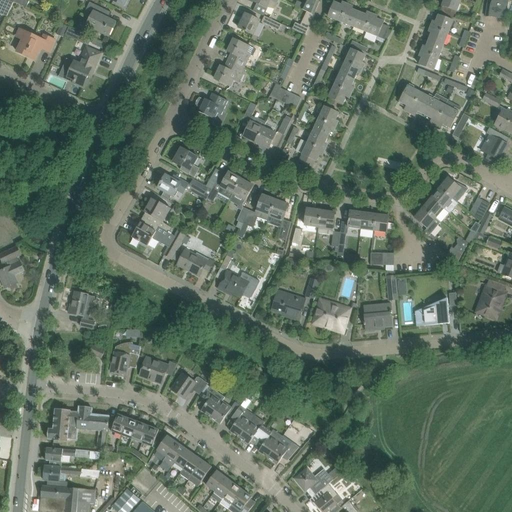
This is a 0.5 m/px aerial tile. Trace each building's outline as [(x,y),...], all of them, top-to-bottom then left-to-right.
[(8,0),(7,0),(1,14),(7,17),(14,2),(8,0)] [(278,0),(252,0),(252,1),(267,9),(268,8),(275,9),(277,4),(276,4),(278,0)] [(314,15),(320,2),(315,0),(305,0),(302,10),(308,13),(314,15)] [(457,12),(461,0),(444,0),(442,6),(457,12)] [(508,0),(488,0),(487,5),(485,16),(506,19),(508,0)] [(109,19),(112,13),(89,2),(83,15),(93,20),(89,27),(108,37),(112,28),(113,29),(116,23),(109,19)] [(341,22),(348,5),(343,3),(341,6),(334,3),(328,17),(341,22)] [(353,27),(359,13),(352,10),(353,7),(348,5),(341,22),(353,27)] [(366,32),(373,15),(367,12),(366,15),(359,13),(353,27),(366,32)] [(306,36),(314,15),(308,13),(302,26),(295,23),(292,30),(306,36)] [(260,21),(246,14),(239,28),(253,35),(260,21)] [(373,15),(366,32),(378,37),(379,35),(385,37),(389,27),(383,25),(384,22),(377,20),(378,17),(373,15)] [(453,21),(439,15),(436,23),(433,21),(431,27),(448,34),(453,21)] [(279,31),(280,31),(283,33),(286,27),(282,25),(264,16),(261,22),(279,31)] [(61,25),(57,35),(63,37),(68,28),(61,25)] [(443,46),(448,34),(431,27),(429,32),(432,33),(429,41),(443,46)] [(68,28),(65,35),(71,38),(74,30),(68,28)] [(21,29),(17,37),(23,40),(17,52),(36,61),(41,48),(50,53),(56,40),(45,35),(43,39),(21,29)] [(256,50),(250,47),(234,39),(227,52),(231,54),(232,56),(230,62),(244,69),(251,56),(253,57),(256,50)] [(438,58),(443,46),(429,41),(426,47),(423,46),(421,52),(438,58)] [(66,59),(59,77),(83,88),(91,70),(94,71),(101,54),(87,48),(80,64),(66,59)] [(363,63),(366,56),(351,49),(346,62),(363,70),(365,64),(363,63)] [(434,70),(438,58),(421,52),(419,57),(422,58),(419,65),(434,71),(434,70)] [(244,69),(230,62),(227,67),(225,68),(221,66),(215,79),(232,87),(235,81),(239,83),(240,81),(242,81),(244,76),(242,75),(244,69)] [(363,70),(346,62),(340,73),(355,80),(358,74),(361,75),(363,70)] [(288,63),(280,79),(285,81),(292,65),(288,63)] [(511,82),(511,74),(503,70),(500,76),(511,82)] [(355,80),(340,73),(334,86),(352,94),(354,88),(351,87),(355,80)] [(498,100),(502,93),(487,85),(484,91),(498,100)] [(334,86),(329,98),(343,105),(347,97),(349,99),(352,94),(334,86)] [(410,114),(421,93),(408,86),(400,102),(407,106),(404,111),(410,114)] [(281,102),(286,91),(281,89),(276,99),(281,102)] [(286,104),(291,93),(286,91),(281,102),(286,104)] [(291,107),(296,96),(291,93),(286,104),(291,107)] [(424,114),(432,99),(421,93),(410,114),(415,117),(418,111),(424,114)] [(486,94),(483,101),(498,109),(501,102),(486,94)] [(229,102),(214,95),(211,100),(210,102),(205,99),(205,100),(200,98),(199,99),(198,100),(197,101),(197,102),(196,103),(196,105),(196,106),(201,108),(199,112),(206,116),(204,121),(213,125),(218,114),(222,115),(229,102)] [(296,109),(301,99),(302,98),(296,96),(291,107),(296,109)] [(446,106),(432,99),(424,114),(432,119),(430,124),(435,127),(446,106)] [(257,143),(264,128),(266,122),(257,118),(257,119),(252,117),(258,107),(251,103),(245,116),(251,119),(250,122),(251,122),(244,137),(257,143)] [(459,113),(446,106),(435,127),(440,130),(443,125),(451,128),(459,113)] [(336,121),(339,114),(325,107),(319,119),(336,127),(339,122),(336,121)] [(511,134),(511,114),(500,108),(496,116),(499,118),(495,125),(511,134)] [(311,115),(306,113),(302,111),(299,119),(308,123),(311,115)] [(464,114),(457,127),(463,130),(470,117),(464,114)] [(284,135),(291,122),(284,119),(278,133),(284,135)] [(334,132),(336,127),(319,119),(314,131),(328,138),(331,131),(334,132)] [(269,149),(276,134),(264,128),(257,143),(269,149)] [(482,151),(488,155),(486,159),(494,164),(496,159),(500,161),(508,145),(507,144),(510,139),(490,128),(487,134),(490,135),(482,151)] [(325,144),(328,138),(314,131),(306,148),(320,155),(323,156),(328,146),(325,144)] [(453,136),(449,142),(455,145),(458,139),(453,136)] [(194,167),(199,158),(181,148),(173,162),(182,167),(180,170),(195,178),(200,170),(194,167)] [(320,155),(306,148),(299,163),(312,168),(315,161),(317,162),(320,155)] [(213,190),(208,199),(213,202),(219,193),(230,199),(241,180),(229,173),(226,179),(221,176),(217,183),(213,190)] [(166,175),(158,188),(160,189),(164,192),(161,197),(168,201),(171,196),(173,197),(177,191),(183,194),(186,189),(192,192),(193,189),(190,187),(188,186),(188,185),(179,180),(178,182),(166,175)] [(448,178),(440,188),(453,199),(457,203),(466,193),(469,189),(464,185),(457,183),(456,184),(448,178)] [(243,206),(254,186),(241,180),(230,199),(230,200),(239,206),(238,208),(242,210),(243,208),(243,206)] [(193,181),(190,187),(193,189),(205,195),(208,189),(193,181)] [(444,209),(453,199),(440,188),(431,198),(444,209)] [(268,221),(276,201),(263,196),(257,211),(256,210),(255,213),(249,211),(243,224),(248,226),(249,226),(253,228),(257,217),(268,221)] [(449,213),(444,209),(431,198),(423,208),(436,219),(441,223),(449,213)] [(475,218),(483,201),(478,198),(470,214),(475,218)] [(162,203),(161,204),(152,199),(145,213),(146,213),(142,219),(171,235),(172,234),(173,233),(171,232),(173,228),(163,222),(171,208),(162,203)] [(289,205),(276,201),(268,221),(267,223),(283,229),(280,238),(287,239),(291,225),(285,224),(285,221),(285,220),(284,220),(289,205)] [(490,204),(483,201),(475,218),(481,222),(490,204)] [(239,221),(236,227),(241,229),(242,227),(243,224),(249,211),(243,208),(242,210),(237,221),(239,221)] [(441,223),(436,219),(423,208),(415,218),(427,228),(425,232),(430,236),(441,223)] [(298,221),(296,228),(303,230),(302,231),(318,233),(319,227),(318,227),(321,211),(307,209),(306,222),(298,221)] [(511,212),(505,209),(499,220),(511,226),(511,212)] [(333,229),(335,213),(321,211),(318,227),(319,227),(318,233),(333,235),(334,230),(333,229)] [(349,224),(348,228),(361,230),(363,213),(350,211),(349,224)] [(363,213),(361,230),(368,231),(374,231),(376,215),(370,214),(363,213)] [(487,213),(477,232),(478,232),(484,235),(494,216),(487,213)] [(376,215),(374,231),(387,233),(389,216),(376,215)] [(138,228),(132,237),(148,247),(157,232),(167,238),(172,241),(175,236),(172,234),(171,235),(142,219),(137,228),(138,228)] [(471,224),(469,232),(475,233),(477,225),(471,224)] [(296,228),(292,243),(299,245),(302,230),(296,228)] [(490,229),(488,235),(501,240),(503,234),(490,229)] [(175,236),(183,241),(187,236),(178,231),(175,236)] [(339,244),(341,233),(334,232),(332,246),(339,247),(339,244)] [(345,245),(347,234),(341,233),(339,244),(339,247),(337,255),(338,255),(337,263),(342,263),(345,245)] [(471,233),(466,243),(471,245),(476,236),(471,233)] [(173,260),(183,242),(183,241),(175,236),(172,241),(164,255),(173,260)] [(503,242),(489,237),(486,245),(500,251),(503,242)] [(449,253),(460,259),(463,254),(465,249),(458,245),(454,249),(452,248),(451,248),(449,253)] [(17,247),(0,254),(0,257),(3,264),(7,263),(10,268),(0,272),(0,276),(5,288),(10,286),(12,290),(18,288),(16,284),(18,283),(15,275),(24,271),(18,258),(21,256),(17,247)] [(186,250),(177,266),(187,270),(188,268),(201,275),(204,269),(209,272),(214,263),(209,259),(207,262),(186,250)] [(460,259),(449,253),(446,258),(457,264),(460,259)] [(511,253),(510,253),(505,266),(501,265),(498,273),(502,275),(511,279),(511,253)] [(227,256),(221,268),(226,271),(233,259),(227,256)] [(361,267),(360,272),(362,277),(365,277),(368,274),(369,269),(366,268),(361,267)] [(400,284),(408,285),(409,271),(400,271),(400,284)] [(244,272),(240,278),(228,272),(219,289),(226,293),(227,291),(241,298),(252,277),(244,272)] [(398,299),(396,278),(396,275),(387,276),(389,300),(398,299)] [(312,280),(306,296),(314,299),(319,282),(312,280)] [(496,320),(507,292),(488,285),(475,319),(478,311),(485,314),(484,315),(488,317),(488,318),(492,319),(493,318),(496,320)] [(278,291),(272,311),(290,317),(289,318),(299,321),(306,300),(278,291)] [(95,297),(89,296),(89,295),(75,292),(72,306),(71,306),(69,313),(84,317),(83,320),(82,319),(81,326),(94,329),(95,322),(86,320),(88,311),(91,312),(95,297)] [(449,294),(451,307),(458,306),(456,294),(449,294)] [(447,296),(415,311),(417,325),(450,322),(447,296)] [(344,329),(349,310),(337,306),(337,309),(320,304),(314,324),(327,328),(328,324),(344,329)] [(365,316),(365,323),(365,325),(366,332),(377,330),(377,328),(392,327),(391,314),(392,314),(391,305),(368,307),(369,315),(365,316)] [(116,347),(115,353),(111,372),(126,376),(128,367),(137,369),(141,347),(133,345),(133,343),(129,343),(125,344),(121,345),(119,346),(116,347)] [(93,346),(90,353),(102,359),(105,352),(93,346)] [(162,385),(166,374),(172,376),(178,364),(170,361),(168,366),(146,358),(140,377),(150,381),(151,378),(155,380),(154,382),(162,385)] [(208,384),(203,380),(199,378),(197,378),(194,382),(183,374),(172,390),(185,399),(192,389),(195,391),(195,392),(200,396),(208,384)] [(218,392),(216,391),(217,390),(211,385),(202,399),(207,403),(201,411),(211,418),(223,401),(216,397),(218,392)] [(231,420),(241,406),(236,402),(232,408),(223,401),(211,418),(221,425),(226,416),(231,420)] [(236,423),(230,431),(240,438),(255,416),(241,406),(231,420),(236,423)] [(112,432),(116,419),(109,417),(110,416),(92,415),(93,409),(79,407),(78,413),(71,412),(71,411),(56,410),(54,430),(49,429),(48,439),(68,441),(68,439),(76,439),(77,429),(81,429),(81,430),(99,431),(97,448),(98,448),(97,452),(105,453),(105,448),(106,449),(107,437),(108,437),(108,430),(112,432)] [(122,436),(129,419),(118,415),(116,419),(112,432),(122,436)] [(256,445),(267,429),(263,426),(265,423),(255,416),(240,438),(249,445),(251,442),(256,445)] [(132,439),(139,423),(129,419),(122,436),(132,439)] [(142,443),(149,426),(139,423),(132,439),(142,443)] [(159,430),(149,426),(142,443),(153,447),(159,430)] [(268,458),(280,442),(283,437),(274,430),(272,433),(267,429),(256,445),(261,448),(259,451),(268,458)] [(166,457),(177,442),(167,436),(157,451),(166,457)] [(280,442),(268,458),(278,465),(284,457),(289,460),(300,447),(293,443),(284,436),(283,437),(280,442)] [(175,463),(185,449),(177,442),(166,457),(163,461),(172,468),(175,463)] [(117,454),(114,454),(114,447),(107,446),(106,453),(105,453),(104,463),(116,464),(117,454)] [(47,448),(46,461),(50,461),(50,466),(62,467),(62,462),(63,456),(76,458),(90,459),(90,452),(77,451),(47,448)] [(184,469),(194,455),(185,449),(175,463),(184,469)] [(189,481),(203,461),(194,455),(184,469),(180,474),(189,481)] [(83,468),(101,469),(102,461),(83,460),(83,468)] [(212,467),(203,461),(189,481),(198,487),(212,467)] [(45,466),(44,481),(48,481),(47,486),(66,488),(67,485),(67,483),(65,483),(66,474),(81,475),(81,477),(99,478),(100,471),(82,469),(62,467),(50,466),(45,466)] [(307,469),(295,479),(305,492),(311,487),(317,493),(315,494),(316,495),(329,484),(333,481),(324,469),(315,477),(307,469)] [(215,492),(226,478),(217,471),(206,485),(215,492)] [(168,474),(165,477),(162,480),(166,483),(171,477),(168,474)] [(220,503),(235,484),(226,478),(215,492),(212,497),(220,503)] [(229,510),(243,491),(235,484),(220,503),(229,510)] [(316,495),(310,500),(315,507),(316,505),(321,511),(328,511),(338,504),(342,500),(338,495),(329,484),(316,495)] [(71,489),(66,488),(47,486),(43,486),(40,511),(89,511),(90,504),(95,504),(96,491),(71,489)] [(128,489),(112,507),(117,511),(130,511),(141,500),(128,489)] [(232,511),(248,511),(254,506),(249,502),(252,497),(243,491),(229,510),(232,511)] [(349,501),(336,511),(348,511),(354,507),(349,501)] [(153,511),(143,502),(134,511),(153,511)]
